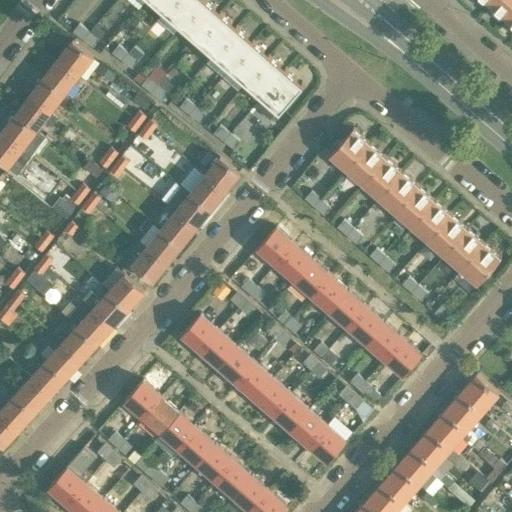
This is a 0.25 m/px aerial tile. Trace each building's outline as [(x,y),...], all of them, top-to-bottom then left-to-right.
[(155,0),(165,9),(172,0),(155,0)] [(172,0),(165,9),(182,23),(201,0),(172,0)] [(198,37),(222,10),(209,0),(201,0),(182,23),(198,37)] [(505,16),(511,7),(511,0),(489,0),(488,2),(505,16)] [(198,37),(214,52),(238,25),(222,10),(198,37)] [(73,30),(83,38),(89,30),(79,22),(73,30)] [(254,39),(238,25),(214,52),(231,66),(254,39)] [(99,38),(89,30),(83,38),(93,46),(99,38)] [(72,38),(58,57),(78,73),(93,54),(72,38)] [(231,66),(247,80),(271,53),(254,39),(231,66)] [(113,52),(123,60),(129,52),(119,44),(113,52)] [(139,60),(129,52),(123,60),(133,68),(139,60)] [(247,80),(264,95),(287,68),(271,53),(247,80)] [(58,57),(44,75),(64,91),(78,73),(58,57)] [(101,61),(96,67),(110,79),(115,72),(101,61)] [(264,95),(280,109),(304,82),(287,68),(264,95)] [(44,75),(29,93),(50,109),(64,91),(44,75)] [(142,84),(152,92),(158,84),(148,76),(142,84)] [(168,92),(158,84),(152,92),(162,100),(168,92)] [(29,93),(15,112),(36,128),(43,118),(51,125),(58,116),(50,109),(29,93)] [(146,108),(151,102),(138,93),(134,98),(146,108)] [(190,114),(197,106),(187,98),(180,106),(190,114)] [(197,106),(190,114),(200,122),(207,114),(197,106)] [(133,116),(141,122),(146,115),(138,109),(133,116)] [(15,112),(1,130),(22,146),(32,154),(46,135),(36,128),(15,112)] [(135,130),(141,122),(133,116),(127,124),(135,130)] [(150,117),(144,124),(152,131),(158,123),(150,117)] [(152,131),(144,124),(138,132),(146,138),(152,131)] [(224,140),(231,132),(221,124),(214,132),(224,140)] [(330,153),(346,167),(370,140),(354,126),(330,153)] [(1,130),(0,131),(0,159),(7,165),(17,173),(24,163),(32,154),(22,146),(1,130)] [(231,132),(224,140),(234,148),(241,140),(231,132)] [(363,181),(386,154),(370,140),(346,167),(363,181)] [(118,151),(117,150),(110,145),(104,152),(112,159),(118,151)] [(106,166),(112,159),(104,152),(99,160),(106,166)] [(121,153),(115,161),(124,167),(130,160),(121,153)] [(220,153),(220,154),(205,172),(225,188),(240,169),(220,153)] [(363,181),(379,196),(403,169),(386,154),(363,181)] [(103,167),(89,157),(83,165),(96,176),(103,167)] [(124,167),(115,161),(109,169),(117,175),(124,167)] [(419,183),(403,169),(379,196),(396,210),(419,183)] [(225,188),(205,172),(190,190),(210,206),(225,188)] [(51,179),(43,189),(50,195),(58,185),(51,179)] [(76,189),(85,195),(90,188),(82,181),(76,189)] [(396,210),(412,224),(436,197),(419,183),(396,210)] [(119,194),(106,184),(100,190),(114,201),(119,194)] [(75,191),(71,196),(78,202),(79,202),(85,195),(76,189),(75,191)] [(321,197),(312,189),(305,197),(314,205),(321,197)] [(93,190),(87,197),(95,204),(101,196),(93,190)] [(210,206),(190,190),(176,208),(196,224),(210,206)] [(67,193),(63,198),(60,196),(57,200),(71,212),(79,202),(78,202),(71,196),(67,193)] [(95,204),(87,197),(81,205),(89,211),(95,204)] [(321,197),(314,205),(324,213),(331,205),(321,197)] [(452,212),(436,197),(412,224),(429,239),(452,212)] [(196,224),(176,208),(161,226),(181,242),(196,224)] [(429,239),(445,253),(469,226),(452,212),(429,239)] [(347,233),(354,226),(344,217),(337,225),(347,233)] [(78,225),(71,220),(70,219),(65,227),(66,228),(72,233),(78,225)] [(258,244),(276,261),(295,240),(276,223),(258,244)] [(181,242),(161,226),(146,244),(166,260),(181,242)] [(354,226),(347,233),(356,242),(363,234),(354,226)] [(445,253),(462,267),(485,240),(469,226),(445,253)] [(54,234),(53,234),(46,228),(40,236),(48,243),(54,234)] [(17,231),(10,240),(19,247),(26,238),(17,231)] [(0,236),(0,246),(2,248),(8,240),(2,235),(0,236)] [(48,243),(40,236),(34,243),(42,250),(48,243)] [(294,277),(313,256),(295,240),(276,261),(268,270),(275,277),(283,267),(294,277)] [(485,240),(462,267),(478,282),(501,255),(485,240)] [(166,260),(146,244),(131,263),(151,279),(166,260)] [(39,253),(30,245),(24,252),(33,260),(39,253)] [(379,262),(386,254),(377,246),(370,254),(379,262)] [(45,251),(39,258),(47,265),(53,257),(46,252),(45,251)] [(386,254),(379,262),(389,270),(396,262),(386,254)] [(331,271),(313,256),(294,277),(312,292),(331,271)] [(35,267),(26,277),(33,283),(40,288),(48,278),(41,273),(47,265),(39,258),(34,266),(35,267)] [(25,272),(25,271),(17,265),(11,273),(19,279),(25,272)] [(117,279),(108,288),(128,306),(144,288),(124,271),(117,279)] [(349,287),(331,271),(312,292),(331,308),(349,287)] [(13,287),(19,279),(11,273),(5,281),(13,287)] [(412,290),(419,283),(409,274),(402,282),(412,290)] [(249,292),(257,284),(248,276),(240,285),(249,292)] [(419,283),(412,290),(421,299),(428,291),(419,283)] [(249,292),(258,300),(265,291),(257,284),(249,292)] [(237,289),(232,285),(225,293),(230,297),(237,289)] [(11,295),(20,301),(25,294),(17,287),(11,295)] [(92,287),(83,297),(86,300),(93,306),(112,323),(128,306),(108,288),(107,289),(102,295),(102,296),(92,287)] [(367,303),(349,287),(331,308),(349,324),(367,303)] [(239,305),(246,297),(237,289),(230,297),(239,305)] [(11,295),(6,303),(4,306),(0,310),(0,315),(9,323),(18,312),(14,309),(20,301),(11,295)] [(255,304),(246,297),(239,305),(248,312),(255,304)] [(78,306),(69,316),(77,323),(97,341),(112,323),(93,306),(86,300),(79,307),(78,306)] [(385,319),(367,303),(349,324),(367,340),(385,319)] [(451,311),(441,303),(434,310),(444,319),(451,311)] [(284,308),(277,316),(286,324),(293,316),(284,308)] [(182,331),(201,347),(219,327),(200,311),(182,331)] [(302,323),(293,316),(286,324),(294,331),(302,323)] [(403,335),(385,319),(367,340),(385,356),(403,335)] [(282,328),(273,321),(266,329),(275,337),(282,328)] [(77,323),(62,340),(81,358),(97,341),(77,323)] [(237,342),(219,327),(201,347),(219,363),(237,342)] [(254,328),(245,338),(251,343),(260,333),(254,328)] [(291,336),(282,328),(275,337),(283,344),(291,336)] [(422,351),(403,335),(385,356),(403,372),(422,351)] [(320,339),(313,348),(322,355),(329,347),(320,339)] [(62,340),(46,357),(66,375),(81,358),(62,340)] [(219,363),(237,379),(255,358),(237,342),(219,363)] [(339,355),(329,347),(322,355),(331,363),(339,355)] [(318,360),(309,352),(302,361),(311,368),(318,360)] [(46,357),(31,374),(50,392),(66,375),(46,357)] [(273,374),(255,358),(237,379),(255,394),(273,374)] [(327,367),(318,360),(311,368),(319,376),(327,367)] [(358,387),(365,379),(357,371),(349,379),(358,387)] [(483,409),(499,391),(477,372),(461,390),(483,409)] [(31,374),(15,392),(35,409),(50,392),(31,374)] [(255,394),(273,410),(291,390),(273,374),(255,394)] [(143,378),(125,399),(136,409),(143,415),(162,394),(143,378)] [(365,379),(358,387),(366,395),(374,387),(365,379)] [(354,391),(346,384),(338,392),(347,399),(354,391)] [(382,394),(374,387),(366,395),(375,402),(382,394)] [(309,405),(291,390),(273,410),(292,426),(309,405)] [(483,409),(461,390),(445,408),(467,427),(483,409)] [(354,391),(347,399),(356,407),(363,399),(354,391)] [(8,400),(0,408),(0,409),(19,427),(35,409),(15,392),(8,400)] [(162,394),(143,415),(161,431),(180,409),(162,394)] [(511,402),(507,398),(501,405),(511,414),(511,413),(511,402)] [(292,426),(310,441),(327,421),(309,405),(292,426)] [(429,426),(451,445),(467,427),(445,408),(429,426)] [(0,409),(0,441),(3,444),(19,427),(0,409)] [(180,409),(161,431),(180,446),(198,425),(180,409)] [(501,425),(491,416),(485,423),(494,432),(501,425)] [(346,437),(327,421),(310,441),(328,458),(346,437)] [(198,425),(180,446),(198,462),(216,441),(198,425)] [(435,463),(444,453),(463,468),(469,461),(451,445),(429,426),(414,444),(435,463)] [(116,445),(124,437),(115,429),(108,438),(116,445)] [(485,443),(474,433),(468,440),(479,450),(485,443)] [(116,445),(125,453),(133,444),(124,437),(116,445)] [(216,441),(198,462),(216,477),(234,456),(216,441)] [(105,458),(113,449),(104,442),(97,450),(105,458)] [(68,464),(50,485),(69,501),(93,473),(86,468),(97,455),(84,444),(68,464)] [(420,481),(429,470),(449,487),(455,479),(435,463),(414,444),(398,462),(420,481)] [(114,465),(121,457),(113,449),(105,458),(114,465)] [(234,456),(216,477),(234,493),(252,472),(234,456)] [(151,460),(143,469),(152,477),(160,468),(151,460)] [(382,480),(404,499),(420,481),(398,462),(382,480)] [(168,476),(160,468),(152,477),(161,484),(168,476)] [(487,480),(477,471),(469,480),(479,489),(487,480)] [(252,472),(234,493),(252,509),(270,487),(252,472)] [(93,473),(69,501),(80,511),(90,511),(105,496),(93,486),(99,479),(93,473)] [(142,489),(149,481),(140,473),(133,482),(142,489)] [(366,498),(382,511),(392,511),(404,499),(382,480),(366,498)] [(158,488),(149,481),(142,489),(150,497),(158,488)] [(270,487),(252,509),(255,511),(281,511),(289,504),(270,487)] [(422,496),(432,504),(437,496),(428,489),(422,496)] [(188,508),(196,500),(187,492),(180,501),(188,508)] [(105,496),(90,511),(122,511),(123,511),(105,496)] [(354,511),(382,511),(366,498),(354,511)] [(200,511),(205,508),(196,500),(188,508),(192,511),(200,511)]
